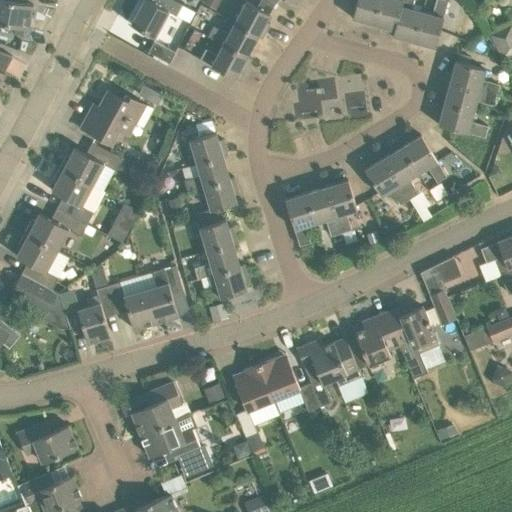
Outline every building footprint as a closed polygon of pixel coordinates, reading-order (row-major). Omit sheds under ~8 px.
[(14,0),(0,0),(0,22),(15,26),(24,27),(29,28),(33,4),(14,1),(14,0)] [(144,0),(131,24),(154,36),(168,11),(176,15),(182,4),(175,0),(150,0),(151,0),(150,0),(144,0)] [(216,9),(220,0),(205,0),(204,2),(216,9)] [(266,20),(276,2),(272,0),(260,0),(259,3),(253,0),(245,0),(234,22),(258,35),(262,38),(270,23),(266,20)] [(357,0),(352,17),(373,23),(379,0),(357,0)] [(394,29),(402,0),(379,0),(373,23),(394,29)] [(412,7),(414,1),(414,0),(402,0),(394,29),(393,35),(414,41),(422,10),(412,7)] [(435,47),(448,0),(435,0),(432,13),(422,10),(414,41),(435,47)] [(223,42),(247,55),(258,35),(234,22),(228,33),(214,25),(208,36),(222,44),(223,42)] [(511,55),(511,22),(492,32),(505,58),(511,55)] [(24,27),(15,26),(14,34),(22,36),(24,27)] [(169,63),(175,52),(154,40),(148,51),(169,63)] [(251,58),(247,55),(223,42),(222,44),(216,54),(205,48),(200,59),(235,78),(239,70),(244,73),(251,58)] [(4,71),(12,55),(0,50),(0,81),(5,72),(4,71)] [(460,54),(458,61),(469,64),(471,57),(460,54)] [(487,69),(475,66),(456,60),(450,82),(496,94),(499,84),(484,80),(487,69)] [(366,115),(363,75),(295,81),(298,121),(366,115)] [(494,104),(496,94),(450,82),(444,103),(475,111),(478,100),(494,104)] [(138,94),(153,102),(156,97),(158,92),(148,86),(147,86),(144,84),(142,86),(142,87),(138,94)] [(142,127),(152,108),(126,94),(123,98),(108,89),(95,114),(90,111),(81,126),(112,143),(119,130),(129,135),(136,123),(142,127)] [(472,122),(475,111),(444,103),(438,124),(485,137),(488,126),(472,122)] [(218,139),(216,131),(199,137),(196,126),(182,130),(185,141),(189,140),(196,163),(227,153),(223,138),(218,139)] [(447,175),(432,151),(421,134),(403,146),(419,173),(428,167),(437,181),(447,175)] [(117,167),(122,157),(92,142),(86,153),(75,147),(71,155),(67,153),(60,166),(91,183),(104,163),(114,169),(116,169),(117,167)] [(410,178),(419,173),(403,146),(384,157),(409,198),(419,192),(410,178)] [(204,186),(234,177),(234,176),(230,177),(223,156),(228,154),(227,153),(196,163),(200,175),(185,180),(187,189),(203,184),(204,186)] [(127,160),(122,157),(117,167),(124,170),(128,169),(131,162),(127,160)] [(400,204),(409,198),(384,157),(365,169),(382,196),(391,189),(400,204)] [(104,192),(91,183),(60,166),(52,180),(56,182),(52,190),(63,196),(57,207),(87,223),(94,211),(104,192)] [(489,175),(499,179),(502,173),(501,169),(493,166),(489,175)] [(217,208),(234,202),(237,202),(234,193),(239,192),(234,177),(204,186),(210,209),(195,213),(198,220),(219,214),(217,208)] [(358,210),(354,198),(348,179),(327,186),(342,232),(351,229),(346,213),(358,210)] [(331,235),(342,232),(327,186),(306,193),(316,222),(326,219),(331,235)] [(147,192),(150,202),(159,200),(155,189),(147,192)] [(305,225),(316,222),(306,193),(285,199),(300,245),(310,242),(305,225)] [(168,200),(171,208),(181,205),(178,197),(168,200)] [(140,210),(144,223),(160,218),(157,206),(140,210)] [(96,228),(87,223),(57,207),(51,218),(40,212),(36,220),(32,218),(24,232),(57,250),(58,248),(69,229),(81,235),(83,231),(92,236),(96,228)] [(226,219),(220,220),(219,214),(198,220),(206,250),(237,241),(233,225),(228,227),(226,219)] [(126,234),(112,226),(108,234),(122,241),(126,234)] [(367,234),(369,241),(370,244),(380,240),(379,238),(377,231),(367,234)] [(70,255),(58,248),(57,250),(24,232),(17,246),(21,248),(16,256),(35,266),(29,276),(58,292),(60,292),(67,287),(67,286),(57,277),(70,255)] [(500,270),(511,264),(511,235),(499,241),(497,234),(494,236),(478,243),(486,262),(495,258),(500,270)] [(213,273),(244,264),(244,263),(240,265),(233,243),(238,242),(237,241),(206,250),(210,262),(194,267),(198,277),(213,273)] [(436,264),(440,273),(443,282),(461,275),(454,256),(436,264)] [(88,342),(111,335),(105,316),(116,313),(108,285),(104,271),(103,271),(101,264),(91,271),(95,286),(96,289),(98,294),(87,298),(89,306),(78,309),(88,342)] [(217,286),(205,290),(208,300),(247,289),(244,281),(249,280),(244,264),(213,273),(217,286)] [(511,264),(500,270),(509,294),(511,292),(511,264)] [(179,315),(178,314),(190,311),(176,265),(152,272),(156,284),(146,287),(156,322),(179,315)] [(60,293),(58,292),(29,276),(23,273),(12,292),(46,311),(43,317),(61,327),(71,327),(60,293)] [(156,322),(146,287),(124,294),(120,281),(108,285),(116,313),(128,309),(134,329),(156,322)] [(457,318),(452,306),(444,288),(429,294),(435,307),(441,322),(442,325),(457,318)] [(439,344),(431,327),(425,311),(423,306),(413,309),(410,302),(397,307),(399,312),(388,316),(400,346),(411,341),(424,369),(443,361),(436,346),(439,344)] [(211,307),(215,321),(227,317),(223,303),(211,307)] [(431,327),(441,322),(435,307),(425,311),(431,327)] [(511,335),(511,315),(465,335),(472,351),(494,342),(495,342),(511,335)] [(400,346),(388,316),(377,321),(375,316),(362,321),(365,329),(356,333),(372,372),(384,367),(381,360),(391,356),(389,351),(400,346)] [(0,344),(7,335),(10,338),(16,331),(0,318),(0,344)] [(311,382),(320,406),(330,402),(323,384),(337,378),(339,385),(362,375),(346,337),(345,337),(346,341),(335,345),(334,342),(323,346),(320,338),(306,344),(313,360),(304,363),(304,361),(302,361),(311,382)] [(300,387),(295,375),(288,357),(277,361),(275,357),(259,364),(274,401),(299,391),(307,411),(320,406),(311,382),(300,387)] [(250,411),(274,401),(259,364),(243,370),(245,375),(234,379),(247,410),(249,409),(250,411)] [(182,403),(181,400),(173,381),(145,393),(149,404),(131,411),(140,434),(192,413),(188,401),(182,403)] [(222,383),(221,381),(203,388),(204,390),(209,402),(226,395),(222,383)] [(257,432),(250,411),(249,409),(247,410),(236,414),(245,437),(246,436),(257,432)] [(167,449),(173,461),(203,449),(194,427),(197,426),(192,413),(140,434),(149,456),(167,449)] [(42,462),(60,454),(78,447),(69,424),(51,432),(46,421),(18,432),(28,457),(39,453),(42,462)] [(442,427),(445,436),(457,433),(454,423),(442,427)] [(264,447),(258,432),(257,432),(246,436),(253,452),(264,447)] [(239,458),(252,453),(247,440),(234,445),(239,458)] [(0,478),(13,473),(5,453),(0,441),(0,478)] [(314,492),(314,493),(333,485),(328,472),(309,480),(310,484),(314,492)] [(82,497),(73,475),(55,482),(51,473),(24,484),(34,507),(43,503),(47,511),(82,497)] [(178,511),(179,511),(171,493),(142,505),(140,501),(123,508),(124,511),(178,511)] [(265,511),(273,509),(266,493),(250,499),(250,500),(245,502),(248,511),(265,511)]
